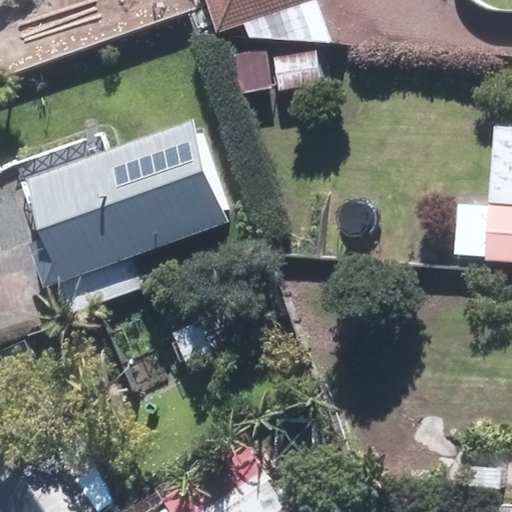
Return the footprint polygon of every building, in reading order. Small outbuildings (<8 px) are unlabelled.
[(163,0),(67,0),(85,47),(170,16),(163,0)] [(215,0),(225,31),(320,0),(215,0)] [(0,44),(11,40),(0,13),(0,44)] [(41,239),(58,285),(235,221),(199,122),(28,184),(48,237),(41,239)] [(511,126),(501,126),(493,255),(511,256),(511,126)] [(0,490),(0,491),(13,511),(103,511),(119,502),(79,440),(0,490)] [(299,511),(250,441),(170,495),(181,511),(299,511)] [(511,511),(511,458),(505,459),(503,511),(511,511)]
